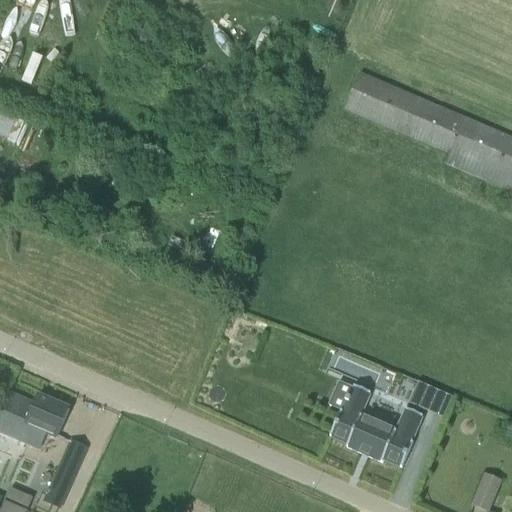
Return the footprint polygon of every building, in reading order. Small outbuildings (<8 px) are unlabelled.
[(511,193),(511,140),(360,76),(345,110),(449,155),(445,165),(511,193)] [(0,139),(16,148),(28,126),(0,111),(0,139)] [(329,375),(372,391),(380,370),(336,354),(329,375)] [(418,385),(409,405),(426,413),(435,392),(418,385)] [(333,440),(351,448),(349,451),(385,467),(387,463),(405,471),(415,445),(414,444),(424,419),(408,411),(399,434),(363,418),(372,396),(356,389),(355,390),(345,414),(344,414),(333,440)] [(6,391),(0,404),(0,435),(39,452),(45,437),(56,441),(69,411),(38,397),(35,405),(6,391)] [(45,503),(60,509),(86,450),(72,444),(45,503)] [(494,499),(498,491),(481,484),(478,493),(494,499)] [(11,490),(3,511),(29,511),(34,498),(11,490)]
